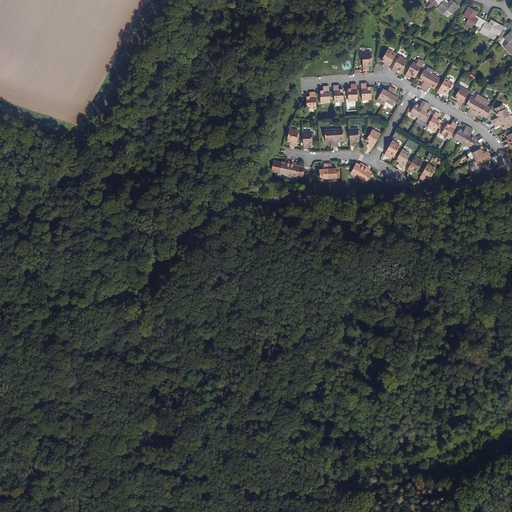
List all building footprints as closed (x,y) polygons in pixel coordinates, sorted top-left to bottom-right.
[(439,0),(436,3),(439,5),(436,8),(443,14),(447,10),(451,14),(458,6),(451,0),(449,0),(448,2),(446,3),(443,0),(439,0)] [(474,17),(475,15),(477,12),(468,7),(463,16),(468,19),(465,24),(473,28),(474,25),(478,27),(482,19),(479,17),(477,19),(474,17)] [(482,19),(478,27),(476,30),(492,39),(495,34),(499,36),(504,27),(500,25),(491,20),(489,23),(488,25),(484,23),(485,21),(482,19)] [(504,47),(511,55),(511,33),(511,32),(503,39),(507,43),(504,47)] [(384,67),(387,68),(395,55),(387,50),(381,61),(384,63),(385,63),(384,66),(384,67)] [(366,65),(368,65),(372,65),(371,53),(361,53),(362,69),(367,69),(366,68),(366,65)] [(397,70),(400,72),(407,61),(398,57),(391,70),(394,72),(396,69),(397,70)] [(411,76),(414,77),(421,67),(413,62),(405,76),(408,78),(409,77),(410,75),(411,76)] [(420,87),(423,89),(432,74),(424,70),(418,79),(421,81),(423,82),(422,83),(420,87)] [(432,74),(423,89),(427,91),(429,87),(430,86),(431,87),(434,89),(440,79),(432,74)] [(445,78),(437,92),(440,94),(441,93),(442,91),(444,92),(447,94),(453,83),(445,78)] [(371,100),(370,87),(366,87),(364,87),(364,84),(361,85),(361,100),(371,100)] [(357,101),(356,85),(352,85),(352,89),(350,89),(347,89),(348,101),(357,101)] [(343,102),(342,89),(338,90),(336,90),(336,86),(332,86),(333,102),(343,102)] [(329,102),(328,87),(324,87),(324,90),(323,91),(319,91),(320,103),(329,102)] [(385,101),(392,89),(389,87),(387,90),(386,92),(385,91),(382,89),(376,101),(383,105),(383,104),(385,101)] [(457,104),(461,106),(468,92),(460,87),(454,98),(457,100),(459,101),(458,103),(457,104)] [(395,91),(392,89),(385,101),(393,106),(397,98),(395,97),(393,96),(394,94),(395,91)] [(315,109),(314,93),(311,93),(311,97),(309,97),(305,97),(306,109),(315,109)] [(469,110),(467,114),(470,116),(478,101),(470,96),(465,106),(468,108),(470,109),(469,110)] [(470,116),(473,118),(476,114),(476,113),(478,114),(481,115),(484,116),(485,115),(486,116),(489,111),(490,110),(488,109),(489,108),(486,106),(478,101),(470,116)] [(410,113),(417,118),(426,103),(423,102),(420,105),(419,106),(418,105),(415,104),(410,113)] [(426,103),(417,118),(425,122),(431,113),(428,111),(426,110),(427,109),(429,105),(426,103)] [(493,121),(494,124),(509,116),(505,108),(503,109),(502,105),(495,109),(497,112),(495,113),(497,116),(498,118),(496,119),(493,121)] [(438,115),(435,113),(427,127),(435,131),(441,121),(438,119),(437,118),(438,115)] [(511,122),(509,116),(494,124),(495,127),(499,126),(501,125),(502,127),(503,130),(511,125),(511,122)] [(448,139),(456,125),(453,124),(451,127),(450,126),(447,124),(440,135),(448,139)] [(453,138),(461,143),(469,128),(466,126),(464,130),(463,131),(461,130),(458,129),(453,138)] [(469,128),(461,143),(469,148),(470,145),(475,138),(471,136),(470,135),(470,134),(473,130),(469,128)] [(285,141),(289,142),(291,142),(290,145),(290,146),(294,146),(297,131),(288,129),(285,141)] [(348,130),(349,146),(353,145),(353,144),(353,142),(355,141),(358,141),(357,129),(348,130)] [(329,146),(333,146),(332,130),(323,131),(324,141),(327,141),(329,140),(329,142),(329,146)] [(332,130),(333,146),(337,146),(337,142),(337,140),(338,140),(342,140),(342,130),(332,130)] [(365,141),(369,143),(370,143),(369,146),(368,147),(372,149),(380,135),(371,130),(365,141)] [(301,133),(302,149),(307,148),(307,147),(307,145),(308,145),(312,145),(311,132),(301,133)] [(388,154),(389,154),(392,156),(398,146),(390,141),(383,155),(386,157),(387,156),(388,154)] [(472,153),(476,161),(489,155),(487,152),(484,153),(483,154),(482,152),(481,149),(472,153)] [(401,150),(395,160),(398,162),(399,163),(398,166),(401,168),(409,155),(401,150)] [(489,155),(476,161),(479,169),(488,165),(486,162),(486,161),(487,160),(491,158),(489,155)] [(414,157),(406,171),(409,173),(410,172),(411,170),(412,171),(416,173),(422,162),(414,157)] [(278,174),(287,176),(290,163),(286,162),(286,164),(284,163),(281,163),(278,174)] [(290,163),(287,176),(296,178),(298,167),(295,166),(293,165),(293,163),(290,163)] [(319,179),(328,178),(327,164),(323,164),(323,168),(323,170),(321,170),(318,170),(319,179)] [(327,164),(328,178),(336,178),(336,169),(332,169),(331,169),(331,167),(330,164),(327,164)] [(350,174),(357,178),(364,167),(361,165),(360,167),(358,166),(355,164),(350,174)] [(427,164),(419,178),(422,180),(423,179),(424,177),(425,178),(428,180),(435,169),(427,164)] [(364,167),(357,178),(365,183),(371,173),(368,171),(366,171),(367,169),(364,167)]
